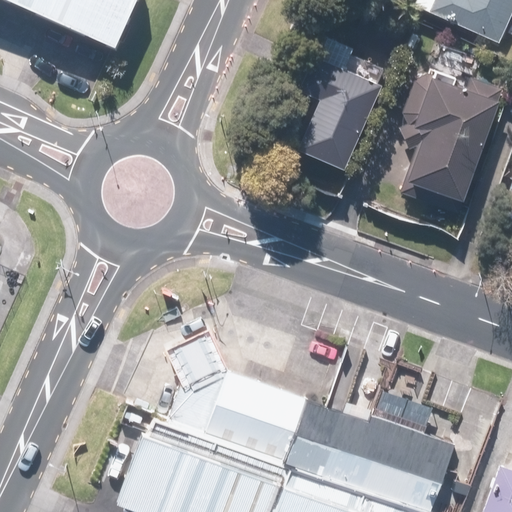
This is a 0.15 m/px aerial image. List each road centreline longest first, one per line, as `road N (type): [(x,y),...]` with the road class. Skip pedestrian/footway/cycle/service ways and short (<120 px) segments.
road 1 (tertiary): [(251,240),(511,334)]
road 2 (tertiary): [(0,493),(80,314)]
